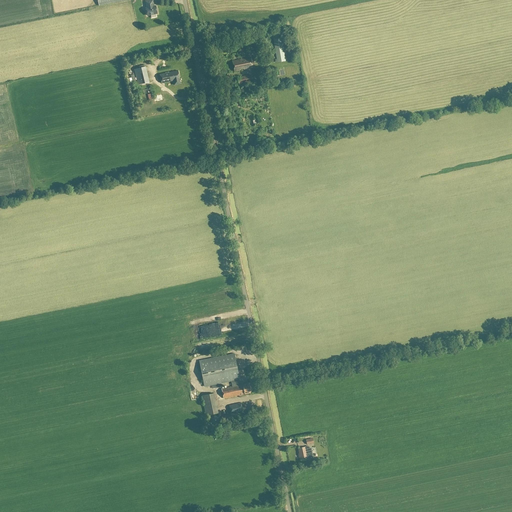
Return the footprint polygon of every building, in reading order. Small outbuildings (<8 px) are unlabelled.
[(153,5),(151,0),(145,1),(147,7),(146,8),(147,15),(157,13),(155,6),(153,6),(152,5),(153,5)] [(281,36),(273,37),(277,62),(285,61),(281,36)] [(234,71),(240,70),(244,69),(252,68),(250,58),(232,61),(234,71)] [(169,72),(160,74),(161,83),(171,81),(169,72)] [(251,74),(237,77),(238,85),(252,82),(251,74)] [(146,75),(137,77),(138,85),(148,82),(146,75)] [(239,379),(234,354),(199,361),(204,386),(231,381),(232,386),(222,388),(224,398),(250,393),(250,391),(249,385),(248,383),(240,385),(238,379),(239,379)] [(241,403),(229,406),(230,414),(242,411),(241,403)] [(298,449),(299,454),(298,454),(299,459),(307,457),(307,459),(313,458),(311,448),(309,449),(309,447),(305,447),(298,449)]
